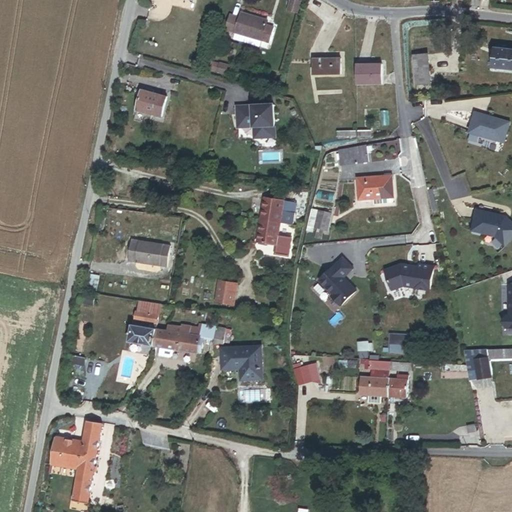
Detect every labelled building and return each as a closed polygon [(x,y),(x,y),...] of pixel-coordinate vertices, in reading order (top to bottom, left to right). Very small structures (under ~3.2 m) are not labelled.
[(304,10),(295,7),(292,19),(301,22),(304,10)] [(239,42),(265,50),(270,33),(272,30),(246,22),(244,26),(239,42)] [(244,26),(234,23),(230,39),(239,42),(244,26)] [(278,36),(270,33),(265,50),(273,52),(278,36)] [(265,50),(239,42),(238,47),(264,55),(265,50)] [(491,65),(511,68),(511,48),(494,46),(491,65)] [(417,99),(434,97),(430,61),(413,63),(416,92),(417,99)] [(223,70),(214,67),(212,74),(221,77),(223,70)] [(315,83),(342,84),(343,69),(316,67),(315,83)] [(221,77),(232,80),(234,72),(223,70),(221,77)] [(361,95),(385,95),(386,77),(361,77),(361,95)] [(140,121),(163,127),(169,101),(146,96),(140,121)] [(278,143),(276,110),(239,111),(240,128),(260,127),(261,144),(278,143)] [(502,141),(508,121),(474,111),(468,131),(502,141)] [(261,144),(260,127),(240,128),(240,133),(256,132),(256,144),(261,144)] [(345,169),(372,165),(371,154),(371,151),(343,155),(345,169)] [(396,178),(360,181),(362,203),(377,202),(377,207),(396,206),(396,201),(397,201),(396,178)] [(500,215),(476,210),(472,231),(495,236),(504,245),(511,236),(511,221),(507,217),(506,218),(505,220),(500,215)] [(283,224),(297,226),(298,216),(265,211),(259,254),(279,257),(280,250),(280,247),(280,246),(281,239),(282,234),(283,227),(283,224)] [(332,234),(335,216),(316,212),(311,229),(314,230),(327,233),(332,234)] [(292,236),(293,228),(283,227),(282,234),(292,236)] [(318,241),(319,234),(326,236),(327,233),(314,230),(312,240),(318,241)] [(326,236),(319,234),(318,241),(325,242),(326,236)] [(292,241),(281,239),(280,246),(280,247),(290,249),(292,241)] [(124,268),(163,276),(168,254),(128,246),(124,268)] [(291,251),(280,250),(279,257),(279,259),(277,273),(288,274),(291,251)] [(346,283),(355,275),(345,264),(321,286),(334,301),(333,302),(342,312),(358,297),(349,287),(348,287),(345,284),(346,283)] [(432,297),(436,273),(421,271),(421,273),(420,275),(413,274),(413,272),(404,271),(387,277),(394,297),(406,293),(432,297)] [(107,283),(94,281),(91,298),(105,300),(107,283)] [(214,304),(232,306),(235,285),(216,283),(214,304)] [(88,310),(106,313),(107,302),(90,299),(88,310)] [(168,310),(147,307),(145,317),(166,320),(168,310)] [(138,347),(153,350),(159,351),(158,360),(169,362),(174,358),(174,353),(199,357),(202,340),(204,329),(183,325),(182,329),(165,326),(166,320),(145,317),(142,332),(141,331),(138,347)] [(202,340),(214,342),(216,331),(204,329),(202,340)] [(213,348),(226,351),(226,349),(229,334),(229,333),(216,331),(214,342),(213,348)] [(399,351),(381,350),(381,359),(388,359),(388,366),(398,366),(398,360),(399,360),(399,358),(407,358),(408,352),(399,352),(399,351)] [(238,386),(258,386),(258,356),(221,355),(221,375),(239,375),(238,386)] [(470,385),(480,384),(476,361),(489,359),(490,367),(511,365),(511,355),(465,357),(468,372),(470,385)] [(72,367),(86,371),(88,363),(74,359),(72,367)] [(480,384),(492,382),(490,367),(489,359),(476,361),(480,384)] [(318,367),(311,370),(311,379),(316,379),(316,380),(321,379),(318,367)] [(395,370),(395,369),(368,368),(368,375),(395,377),(395,370)] [(295,395),(312,394),(311,379),(311,370),(310,369),(294,370),(295,395)] [(369,399),(393,400),(394,387),(370,386),(369,399)] [(393,400),(405,401),(406,387),(403,387),(394,387),(393,400)] [(74,501),(88,503),(103,423),(89,420),(85,443),(56,438),(52,463),(80,468),(74,501)] [(470,445),(479,444),(477,429),(468,431),(470,445)]
